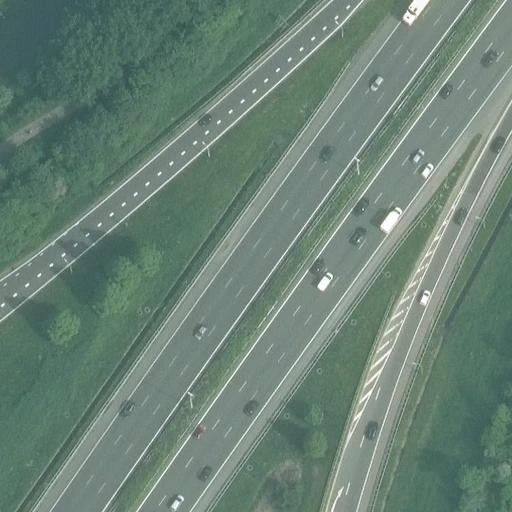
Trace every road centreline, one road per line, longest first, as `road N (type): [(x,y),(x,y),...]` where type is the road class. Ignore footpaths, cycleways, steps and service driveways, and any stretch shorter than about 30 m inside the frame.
road 1 (motorway): [(443,0),(75,511)]
road 2 (motorway): [(164,511),(511,29)]
road 3 (motorway): [(349,0),(164,177),(0,312)]
road 4 (motorway): [(350,511),(395,360),(511,111)]
